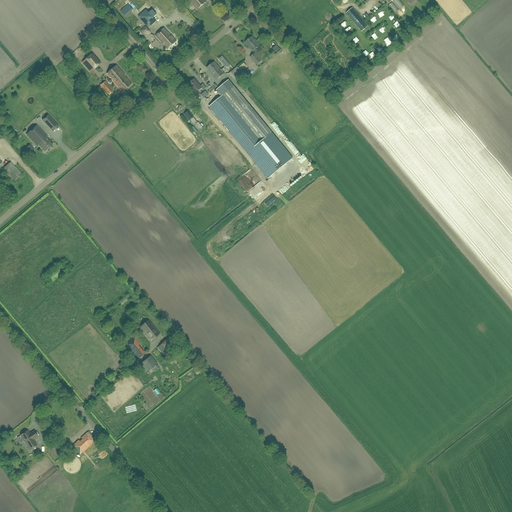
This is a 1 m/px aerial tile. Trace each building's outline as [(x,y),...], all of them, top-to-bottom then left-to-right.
[(189,0),(197,9),(206,2),(203,0),(189,0)] [(125,17),(133,10),(129,6),(122,12),(125,17)] [(362,32),(368,26),(352,7),(346,13),(362,32)] [(148,28),(156,21),(146,10),(138,17),(148,28)] [(146,37),(150,33),(145,27),(140,31),(146,37)] [(168,49),(176,42),(164,28),(156,36),(168,49)] [(255,42),(251,37),(245,43),(252,52),(259,46),(256,41),(255,42)] [(271,49),(275,54),(281,49),(277,44),(271,49)] [(261,62),(254,54),(250,58),(256,65),(261,62)] [(89,72),(98,65),(91,56),(82,63),(89,72)] [(224,59),(220,62),(226,69),(230,66),(224,59)] [(216,80),(224,74),(214,62),(206,69),(216,80)] [(122,92),(131,84),(125,77),(124,74),(116,65),(106,74),(122,92)] [(195,66),(189,69),(192,74),(198,71),(195,66)] [(242,79),(234,70),(229,74),(237,83),(242,79)] [(203,91),(206,88),(203,84),(200,87),(194,79),(188,85),(195,93),(201,88),(203,91)] [(111,88),(105,82),(100,86),(108,95),(113,92),(110,89),(111,88)] [(293,158),(234,87),(230,90),(225,83),(216,91),(221,97),(210,106),(269,178),(293,158)] [(193,117),(188,111),(184,114),(189,121),(193,117)] [(42,121),(49,128),(52,132),(58,127),(48,115),(42,121)] [(44,153),(53,145),(46,138),(47,137),(37,125),(27,134),(38,146),(44,153)] [(14,181),(21,174),(10,162),(3,169),(14,181)] [(150,341),(160,334),(149,320),(139,328),(150,341)] [(137,359),(144,353),(138,346),(140,344),(134,337),(125,344),(137,359)] [(175,346),(168,338),(157,348),(163,356),(175,346)] [(146,373),(157,364),(150,356),(139,365),(146,373)] [(30,437),(35,434),(34,431),(31,433),(31,434),(29,435),(27,431),(20,436),(26,444),(29,442),(30,437)] [(79,455),(95,441),(87,433),(81,438),(83,440),(80,443),(78,441),(72,447),(79,455)] [(29,442),(26,444),(29,450),(36,446),(32,439),(34,438),(34,439),(37,437),(35,434),(30,437),(29,442)] [(62,449),(67,446),(63,439),(58,442),(62,449)]
